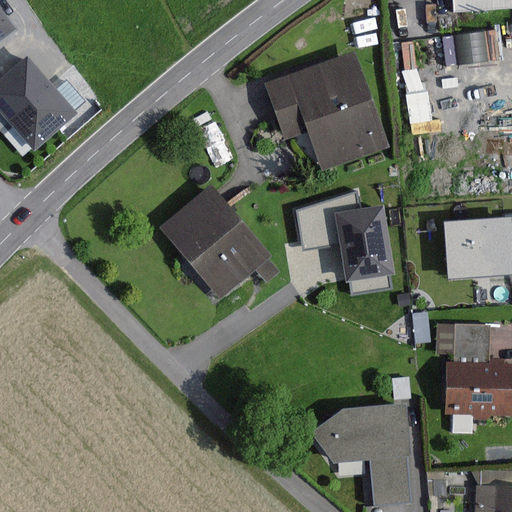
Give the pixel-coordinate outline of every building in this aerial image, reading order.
[(0,7),(0,38),(15,27),(0,7)] [(77,113),(25,53),(0,74),(0,113),(32,151),(77,113)] [(390,144),(357,55),(275,85),(282,106),(293,135),(314,127),(328,166),(390,144)] [(226,197),(216,186),(168,226),(227,294),(274,254),(226,197)] [(380,205),(334,214),(347,284),(394,275),(380,205)] [(511,210),(440,214),(444,280),(511,275),(511,210)] [(511,366),(495,367),(495,340),(495,324),(444,324),(444,354),(460,354),(460,366),(454,366),(454,409),(511,409),(511,366)] [(415,376),(399,378),(401,404),(408,403),(417,402),(415,376)] [(417,500),(408,403),(401,404),(350,408),(318,431),(340,462),(376,458),(380,503),(417,500)] [(511,511),(511,489),(483,488),(482,511),(511,511)]
